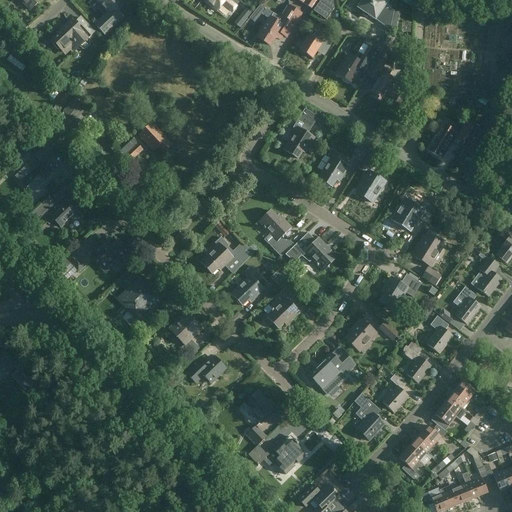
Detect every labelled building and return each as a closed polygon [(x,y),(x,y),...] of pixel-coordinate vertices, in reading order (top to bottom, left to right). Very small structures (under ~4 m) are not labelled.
[(19,0),(30,11),(41,0),(19,0)] [(120,0),(95,0),(108,13),(95,25),(106,38),(116,29),(114,27),(123,18),(118,12),(125,5),(120,0)] [(202,0),(216,11),(222,4),(232,12),(236,7),(235,6),(227,0),(202,0)] [(305,0),(304,3),(313,9),(318,0),(305,0)] [(321,0),(313,11),(327,20),(334,9),(333,2),(334,0),(321,0)] [(390,28),(394,11),(389,7),(387,9),(384,7),(387,3),(383,0),(361,0),(362,2),(358,8),(363,11),(363,14),(367,17),(368,15),(387,28),(390,29),(390,28)] [(260,6),(253,14),(258,18),(265,10),(260,6)] [(270,46),(275,37),(278,32),(283,35),(287,38),(293,27),(301,14),(288,6),(278,23),(270,18),(258,38),(270,46)] [(394,11),(390,28),(397,30),(401,11),(394,10),(394,11)] [(73,42),(78,48),(88,39),(83,34),(71,20),(60,31),(61,32),(52,41),(62,52),(73,42)] [(308,36),(299,51),(312,59),(317,51),(324,56),(334,42),(316,31),(311,38),(308,36)] [(388,41),(377,59),(379,60),(380,61),(388,48),(395,38),(389,34),(389,37),(386,41),(388,41)] [(388,41),(386,41),(366,39),(357,54),(359,55),(356,61),(347,56),(343,62),(345,63),(338,75),(352,84),(361,70),(368,74),(375,64),(377,59),(388,41)] [(26,66),(10,55),(7,59),(23,71),(26,66)] [(380,61),(379,60),(369,76),(375,79),(376,79),(378,80),(371,92),(374,94),(381,82),(394,90),(388,99),(394,102),(401,93),(394,89),(398,83),(388,77),(392,72),(383,67),(385,64),(380,61)] [(4,67),(21,78),(24,73),(7,62),(4,67)] [(10,75),(0,67),(0,75),(6,80),(10,75)] [(78,86),(82,89),(89,79),(86,76),(78,86)] [(381,82),(374,94),(372,96),(385,104),(388,99),(394,90),(381,82)] [(71,92),(69,90),(58,105),(61,107),(71,92)] [(63,113),(52,126),(62,135),(73,121),(74,123),(87,108),(74,98),(73,99),(62,112),(63,113)] [(62,108),(61,107),(58,105),(57,104),(54,109),(50,106),(41,118),(51,125),(62,108)] [(39,108),(35,105),(26,115),(30,119),(39,108)] [(296,130),(283,150),(298,159),(303,151),(302,151),(305,147),(308,148),(314,139),(307,134),(318,117),(305,109),(292,128),(296,130)] [(453,141),(462,146),(473,127),(465,122),(453,141)] [(152,123),(138,136),(153,151),(157,147),(164,153),(172,145),(152,123)] [(426,152),(440,160),(455,134),(441,126),(426,152)] [(135,146),(136,144),(132,140),(120,151),(124,156),(131,149),(129,147),(132,144),(135,146)] [(41,163),(21,182),(32,194),(52,175),(43,166),(57,152),(46,141),(32,154),(41,163)] [(142,150),(136,144),(135,146),(132,144),(129,147),(131,149),(124,156),(130,162),(142,150)] [(360,144),(352,156),(361,162),(369,150),(360,144)] [(331,159),(318,179),(332,188),(337,180),(340,175),(343,177),(349,167),(342,163),(343,161),(340,159),(342,156),(332,150),(327,157),(331,159)] [(370,150),(361,164),(371,170),(380,157),(370,150)] [(364,182),(357,194),(372,203),(386,182),(369,172),(363,181),(364,182)] [(49,198),(30,215),(35,220),(40,216),(49,225),(54,220),(61,227),(76,213),(64,202),(58,208),(49,198)] [(407,200),(393,221),(409,231),(416,219),(417,220),(419,218),(427,223),(435,210),(425,203),(422,209),(407,200)] [(271,211),(259,223),(273,238),(267,244),(277,253),(281,257),(294,245),(284,235),(291,228),(283,219),(281,222),(277,218),(271,211)] [(478,222),(473,228),(477,231),(482,225),(478,222)] [(507,241),(496,255),(507,265),(511,258),(511,227),(508,224),(500,235),(507,241)] [(422,246),(414,257),(430,267),(443,246),(442,245),(445,240),(430,231),(427,235),(420,245),(422,246)] [(308,233),(285,255),(295,262),(301,256),(310,262),(312,260),(323,271),(335,259),(329,253),(328,253),(325,249),(327,247),(319,239),(316,241),(308,233)] [(98,254),(93,259),(100,266),(113,253),(118,259),(126,251),(114,239),(110,243),(105,237),(93,249),(98,254)] [(217,246),(200,262),(212,275),(218,268),(222,264),(224,266),(233,259),(224,250),(229,246),(221,237),(214,243),(217,246)] [(240,251),(235,256),(243,264),(254,254),(242,242),(237,248),(240,251)] [(73,251),(63,259),(78,273),(87,265),(73,251)] [(486,275),(476,288),(488,298),(502,280),(493,273),(499,266),(482,253),(479,256),(484,260),(486,258),(487,259),(479,270),(486,275)] [(282,267),(271,278),(279,286),(289,275),(282,267)] [(427,268),(421,278),(434,287),(442,277),(427,268)] [(248,278),(231,294),(243,306),(249,300),(253,296),(255,298),(264,290),(255,282),(260,277),(252,269),(245,275),(248,278)] [(385,294),(380,302),(394,311),(406,293),(413,297),(421,284),(407,275),(401,284),(391,278),(385,288),(388,290),(385,295),(385,294)] [(138,281),(119,299),(130,310),(129,312),(133,316),(126,322),(136,332),(146,322),(139,315),(157,298),(146,287),(145,288),(138,281)] [(465,287),(453,302),(460,308),(455,316),(467,325),(480,307),(472,301),(476,296),(465,287)] [(278,329),(284,322),(288,319),(290,321),(299,313),(292,306),(297,301),(284,288),(276,296),(281,302),(266,316),(278,329)] [(186,314),(169,330),(184,345),(181,348),(190,357),(199,348),(191,340),(201,330),(186,314)] [(438,331),(427,345),(439,355),(453,337),(445,331),(449,326),(437,317),(430,326),(438,331)] [(355,330),(346,340),(359,352),(376,333),(361,320),(354,329),(355,330)] [(385,322),(380,328),(393,341),(398,335),(385,322)] [(406,346),(402,352),(412,361),(413,360),(416,362),(405,375),(417,384),(431,366),(418,356),(422,350),(412,343),(408,348),(406,346)] [(321,367),(311,377),(322,389),(340,372),(344,376),(355,365),(346,356),(339,363),(331,355),(320,365),(321,367)] [(200,361),(187,374),(196,384),(204,376),(211,383),(226,369),(214,357),(205,366),(200,361)] [(10,361),(1,369),(7,375),(16,367),(10,361)] [(361,373),(356,367),(348,374),(354,381),(361,373)] [(31,385),(18,370),(11,376),(24,391),(31,385)] [(397,387),(382,403),(393,413),(408,397),(401,390),(406,384),(393,371),(390,374),(393,377),(390,380),(397,387)] [(169,387),(175,382),(172,379),(167,384),(169,387)] [(461,381),(455,389),(469,400),(475,392),(461,381)] [(175,382),(169,387),(174,391),(179,386),(175,382)] [(469,400),(455,389),(448,398),(462,409),(469,400)] [(258,391),(245,404),(256,415),(254,416),(261,424),(277,408),(270,401),(269,403),(258,391)] [(364,439),(366,439),(369,442),(384,425),(375,416),(379,411),(368,400),(362,394),(354,402),(361,408),(356,415),(364,422),(356,430),(359,433),(359,434),(360,436),(361,438),(363,439),(364,439)] [(448,398),(442,407),(456,417),(459,420),(462,417),(466,411),(462,409),(448,398)] [(483,405),(477,413),(481,417),(488,408),(483,405)] [(456,417),(442,407),(435,416),(438,418),(434,423),(445,431),(456,417)] [(470,422),(464,430),(468,434),(475,425),(470,422)] [(428,426),(421,434),(434,446),(442,437),(443,437),(446,434),(445,433),(437,426),(433,430),(428,426)] [(258,446),(259,445),(266,438),(256,427),(247,435),(258,446)] [(421,434),(414,442),(427,454),(428,455),(432,451),(433,451),(436,451),(438,449),(434,446),(421,434)] [(259,445),(258,446),(250,454),(249,455),(259,465),(264,460),(272,469),(276,465),(286,475),(305,456),(299,450),(302,448),(291,437),(283,444),(281,443),(268,455),(259,445)] [(463,441),(460,444),(465,449),(469,446),(463,441)] [(414,442),(406,450),(419,462),(427,454),(414,442)] [(490,484),(485,472),(477,452),(471,447),(466,452),(472,457),(480,477),(471,481),(478,498),(487,494),(484,486),(490,484)] [(406,450),(399,458),(406,465),(402,469),(411,478),(415,481),(419,477),(415,473),(414,472),(419,468),(421,467),(423,466),(419,462),(406,450)] [(498,460),(495,454),(488,457),(491,463),(498,460)] [(439,465),(442,469),(447,465),(443,461),(439,465)] [(450,465),(442,473),(445,476),(445,477),(453,470),(453,469),(450,465)] [(511,486),(511,467),(503,471),(510,487),(511,486)] [(510,487),(503,471),(493,475),(490,470),(485,472),(490,484),(495,482),(499,492),(510,487)] [(466,483),(461,486),(467,502),(478,498),(471,481),(468,473),(462,475),(466,483)] [(340,511),(343,509),(335,500),(339,496),(328,485),(320,493),(313,485),(298,499),(305,507),(312,501),(318,507),(314,511),(340,511)] [(461,486),(451,490),(457,506),(467,502),(461,486)] [(449,487),(440,491),(441,494),(447,510),(457,506),(451,490),(449,487)] [(428,493),(422,495),(427,506),(433,503),(436,511),(442,511),(447,510),(441,494),(430,498),(428,493)]
